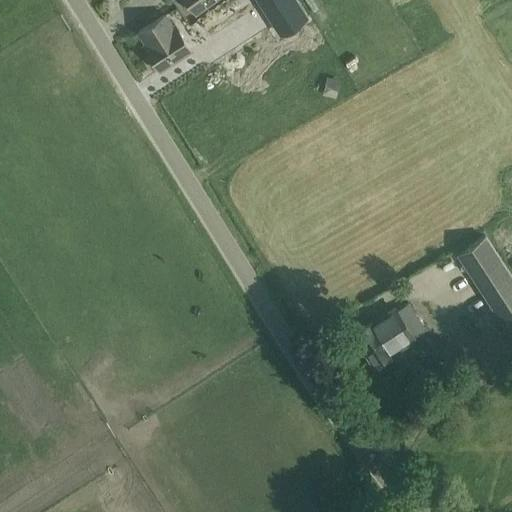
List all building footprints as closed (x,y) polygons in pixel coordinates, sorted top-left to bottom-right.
[(186,0),(195,12),(211,0),(186,0)] [(308,20),(294,0),(264,0),(275,17),(283,12),(294,29),(308,20)] [(197,14),(208,28),(229,12),(224,5),(217,11),(212,3),(197,14)] [(138,31),(146,44),(144,45),(160,70),(191,50),(175,25),(173,26),(165,14),(138,31)] [(235,35),(244,48),(271,30),(261,17),(235,35)] [(338,80),(328,78),(325,91),(335,94),(338,80)] [(511,336),(511,276),(485,235),(457,254),(511,337),(511,336)] [(487,377),(509,365),(474,302),(452,314),(487,377)] [(413,340),(415,339),(395,308),(354,334),(372,362),(375,360),(378,365),(379,365),(391,357),(391,356),(388,352),(411,337),(413,340)]
